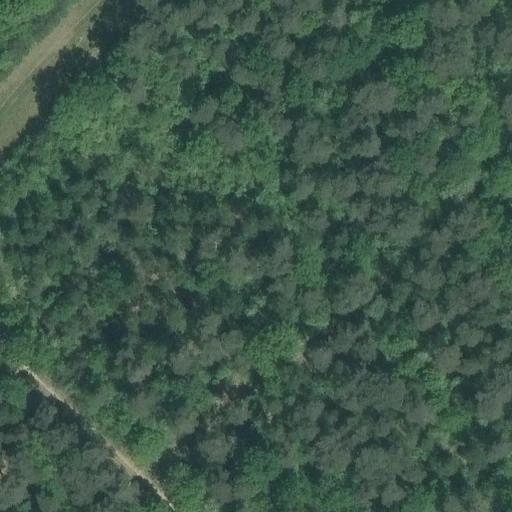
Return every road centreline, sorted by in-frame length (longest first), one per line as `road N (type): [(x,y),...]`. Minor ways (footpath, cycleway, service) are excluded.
road 1 (track): [(0,360),(160,511)]
road 2 (track): [(0,115),(115,0)]
